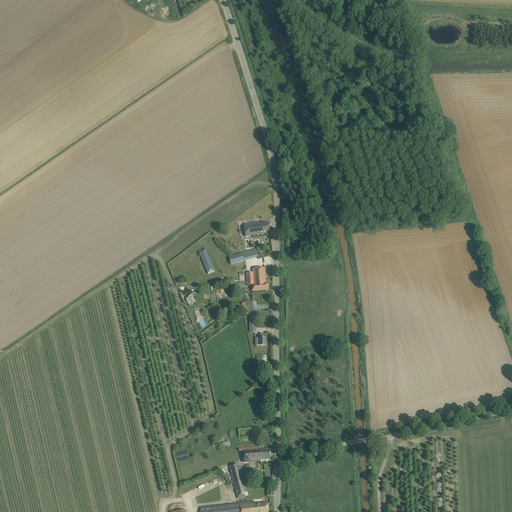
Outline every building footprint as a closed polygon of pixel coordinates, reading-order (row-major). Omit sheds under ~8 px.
[(258,222),(253,223),(244,224),(246,237),(271,233),(269,223),(258,225),(258,222)] [(242,253),(237,254),(229,257),(231,264),(258,257),(256,249),(242,253)] [(212,283),(218,280),(205,250),(199,253),(212,283)] [(265,268),(260,268),(253,269),(253,272),(246,273),(247,285),(252,285),(252,291),(268,290),(268,283),(266,283),(265,268)] [(259,446),(254,447),(239,449),(239,451),(242,451),(244,463),(260,461),(270,460),(269,450),(259,451),(259,446)] [(237,464),(229,466),(233,482),(245,479),(242,467),(238,468),(237,464)] [(245,479),(233,482),(238,498),(245,497),(244,492),(248,491),(245,479)] [(255,502),(250,502),(200,508),(200,511),(268,511),(267,503),(255,504),(255,502)]
